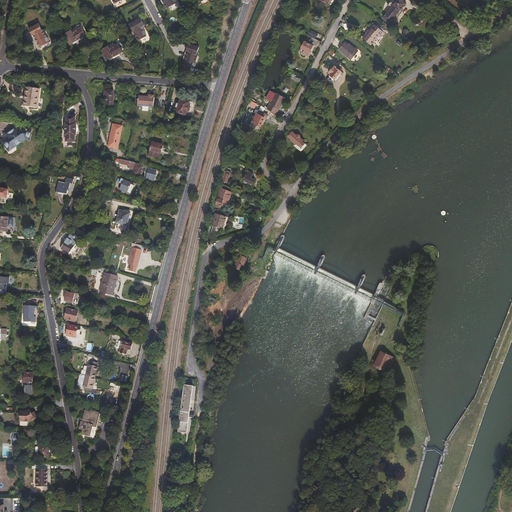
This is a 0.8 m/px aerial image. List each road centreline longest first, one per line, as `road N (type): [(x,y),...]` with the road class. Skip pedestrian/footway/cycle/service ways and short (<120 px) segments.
road 1 (residential): [(76,72),(91,119),(89,159),(42,273),(82,511)]
road 2 (secondary): [(106,511),(218,86)]
road 3 (residential): [(475,35),(370,104),(293,190)]
road 4 (residential): [(293,190),(275,181),(268,157),(349,0)]
road 5 (residential): [(76,72),(218,86)]
